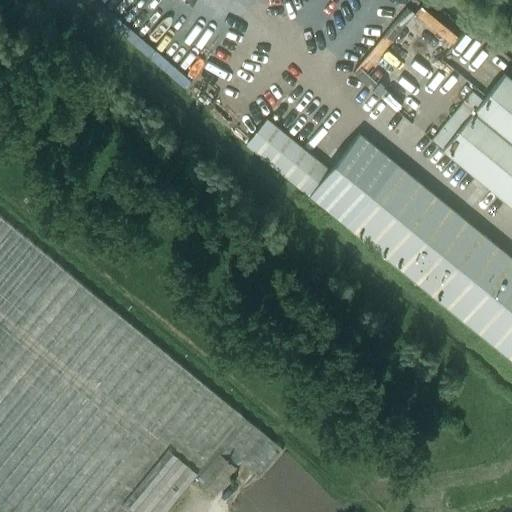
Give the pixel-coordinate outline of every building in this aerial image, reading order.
[(486,62),(473,81),(489,92),(501,72),(486,62)] [(471,90),(431,139),(442,147),(441,149),(511,206),(511,77),(507,74),(484,102),(471,90)] [(266,118),(245,143),(308,194),(328,169),(266,118)] [(328,169),(308,194),(511,359),(511,257),(358,132),(328,169)] [(162,511),(193,475),(197,479),(218,452),(235,465),(239,459),(249,468),(272,440),(0,215),(0,511),(113,511),(121,503),(131,511),(162,511)] [(235,465),(218,452),(197,479),(213,492),(235,465)]
